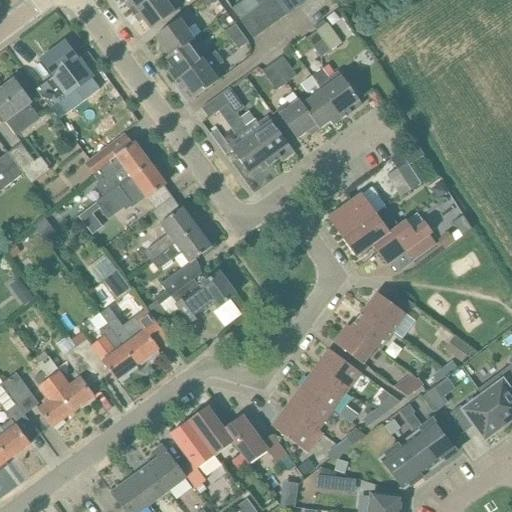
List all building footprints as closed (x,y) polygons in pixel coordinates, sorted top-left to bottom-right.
[(133,13),(150,0),(129,0),(130,1),(126,4),(133,13)] [(151,30),(167,19),(180,10),(172,0),(171,0),(168,2),(166,0),(150,0),(133,13),(139,23),(144,20),(151,30)] [(278,22),(288,14),(278,0),(267,0),(264,2),(278,22)] [(278,0),(288,14),(300,6),(295,0),(278,0)] [(266,30),(278,22),(264,2),(252,11),(266,30)] [(253,39),(266,30),(252,11),(240,20),(253,39)] [(166,59),(195,38),(188,29),(192,26),(184,16),(156,37),(164,47),(159,50),(166,59)] [(232,41),(243,33),(237,24),(226,32),(232,41)] [(324,26),(308,38),(322,58),(339,46),(324,26)] [(243,33),(232,41),(240,51),(251,42),(243,33)] [(176,82),(205,61),(198,52),(203,49),(195,38),(166,59),(174,70),(169,73),(176,82)] [(66,42),(42,61),(54,78),(47,83),(61,101),(66,97),(66,98),(92,79),(90,76),(78,60),(79,59),(66,42)] [(223,78),(216,68),(223,63),(216,53),(205,61),(176,82),(183,91),(187,88),(195,99),(223,78)] [(284,56),(274,64),(286,82),(297,74),(284,56)] [(274,64),(263,72),(276,89),(286,82),(274,64)] [(323,70),(312,77),(343,119),(363,105),(339,73),(330,80),(323,70)] [(309,95),(301,101),(321,129),(331,122),(334,126),(343,119),(312,77),(301,85),(309,95)] [(15,81),(0,91),(0,114),(5,121),(6,121),(17,136),(40,119),(29,104),(31,102),(15,81)] [(244,109),(237,99),(238,98),(231,87),(222,94),(236,114),(244,109)] [(229,105),(229,104),(222,94),(202,108),(209,119),(229,105)] [(311,136),(321,129),(301,101),(291,109),(288,105),(278,112),(298,140),(308,132),(311,136)] [(256,121),(246,128),(273,164),(281,158),(284,162),(295,154),(269,117),(259,124),(256,121)] [(246,128),(235,136),(238,140),(229,146),(250,174),(260,166),(263,171),(273,164),(246,128)] [(125,134),(85,164),(95,177),(118,159),(124,167),(97,187),(105,197),(151,164),(135,143),(133,144),(125,134)] [(30,183),(31,183),(32,185),(51,170),(41,157),(35,162),(21,143),(8,153),(24,174),(30,183)] [(0,192),(24,174),(8,153),(0,159),(0,192)] [(422,184),(419,179),(408,162),(397,169),(411,190),(422,184)] [(166,185),(151,164),(105,197),(96,203),(109,219),(131,203),(134,207),(146,197),(147,199),(166,185)] [(401,197),(411,190),(397,169),(387,176),(401,197)] [(377,213),(374,210),(362,194),(328,218),(342,238),(377,213)] [(184,209),(161,224),(169,235),(144,251),(151,261),(197,228),(184,211),(185,210),(184,209)] [(382,221),(377,213),(342,238),(357,258),(373,246),(380,241),(397,228),(389,216),(382,221)] [(45,219),(35,227),(46,242),(56,233),(45,219)] [(424,222),(413,229),(407,221),(397,228),(380,241),(373,246),(387,266),(406,252),(413,262),(430,250),(437,245),(429,234),(431,232),(424,222)] [(197,228),(151,262),(157,270),(161,267),(164,271),(173,264),(171,261),(183,253),(190,263),(202,254),(204,257),(212,250),(211,248),(212,247),(211,246),(213,244),(205,233),(202,235),(197,228)] [(160,306),(194,280),(185,267),(161,284),(166,291),(155,299),(160,306)] [(118,272),(103,283),(117,302),(133,291),(118,272)] [(220,272),(176,305),(191,324),(215,306),(218,309),(237,295),(220,272)] [(407,315),(393,305),(377,293),(364,310),(394,332),(407,315)] [(149,313),(154,309),(151,305),(123,327),(109,308),(101,314),(138,365),(159,350),(157,347),(168,339),(159,326),(149,313)] [(154,309),(149,313),(159,326),(170,318),(161,306),(155,311),(154,309)] [(381,350),(394,332),(364,310),(351,328),(377,347),(381,350)] [(117,381),(138,365),(101,314),(92,321),(116,352),(103,361),(117,381)] [(377,347),(351,328),(348,325),(334,343),(363,365),(377,347)] [(82,333),(71,342),(76,349),(87,340),(82,333)] [(452,335),(442,348),(460,361),(470,348),(452,335)] [(79,375),(90,367),(76,349),(71,342),(66,336),(64,337),(66,339),(57,345),(77,372),(79,375)] [(90,367),(101,359),(87,340),(76,349),(90,367)] [(362,374),(345,361),(329,349),(315,369),(347,393),(362,374)] [(79,375),(77,372),(66,381),(45,352),(34,360),(60,394),(74,413),(95,397),(78,375),(79,375)] [(443,369),(451,375),(458,370),(453,362),(443,369)] [(511,365),(478,390),(483,396),(484,395),(506,425),(511,420),(511,365)] [(333,412),(347,393),(315,369),(301,388),(333,412)] [(438,384),(451,375),(443,369),(432,376),(438,384)] [(0,381),(25,415),(39,405),(16,374),(15,375),(13,371),(1,380),(0,379),(0,381)] [(43,372),(34,379),(39,387),(38,387),(49,402),(39,409),(53,428),(74,413),(49,380),(43,372)] [(424,385),(417,380),(409,387),(402,381),(394,387),(408,397),(424,385)] [(0,426),(0,447),(9,460),(30,445),(23,435),(34,427),(25,415),(0,381),(0,405),(11,421),(1,428),(0,426)] [(320,430),(333,412),(301,388),(287,407),(322,434),(323,433),(320,430)] [(436,388),(425,396),(436,412),(448,403),(443,398),(436,388)] [(461,406),(451,414),(465,433),(475,426),(485,440),(506,425),(484,395),(483,396),(464,410),(461,406)] [(393,398),(373,412),(381,418),(399,402),(393,398)] [(224,430),(225,429),(208,407),(189,421),(216,457),(234,444),(224,430)] [(308,453),(322,434),(287,407),(272,426),(308,453)] [(369,427),(381,418),(373,412),(363,420),(369,427)] [(287,455),(284,451),(272,435),(263,442),(243,415),(225,429),(224,430),(234,444),(243,456),(250,465),(268,452),(276,463),(287,455)] [(422,431),(417,435),(438,464),(445,459),(446,461),(457,453),(433,419),(420,429),(422,431)] [(198,471),(216,457),(189,421),(171,435),(190,461),(181,468),(187,478),(196,489),(203,484),(206,481),(198,471)] [(417,435),(400,447),(399,447),(420,476),(421,476),(438,464),(417,435)] [(348,438),(338,446),(346,451),(356,445),(348,438)] [(187,478),(181,468),(163,445),(153,452),(158,459),(148,466),(167,493),(187,478)] [(387,456),(381,461),(402,490),(409,485),(410,487),(423,478),(421,476),(420,476),(399,447),(400,447),(398,445),(386,454),(387,456)] [(332,461),(346,451),(338,446),(327,454),(332,461)] [(0,471),(1,470),(0,468),(0,466),(9,460),(0,447),(0,471)] [(240,473),(250,465),(243,456),(233,463),(240,473)] [(308,462),(299,469),(305,477),(314,470),(308,462)] [(147,508),(167,493),(148,466),(127,482),(147,508)] [(317,476),(316,489),(332,491),(333,478),(317,476)] [(125,511),(141,511),(147,508),(127,482),(111,493),(125,511)] [(203,484),(196,489),(200,495),(207,490),(203,484)] [(400,511),(402,498),(372,494),(369,511),(400,511)] [(236,511),(254,511),(243,498),(233,506),(236,511)]
